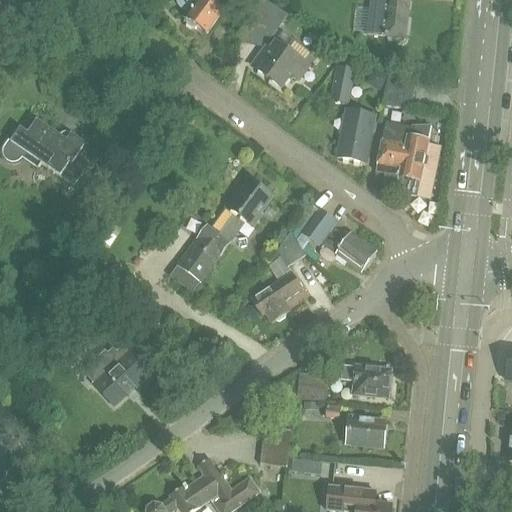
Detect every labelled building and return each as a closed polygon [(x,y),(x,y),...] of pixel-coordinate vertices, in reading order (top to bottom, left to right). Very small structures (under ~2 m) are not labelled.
[(185,20),(207,36),(233,0),(176,0),(177,0),(178,4),(180,7),(189,14),(185,20)] [(262,0),(248,0),(242,33),(271,39),(277,43),(271,50),(266,47),(251,68),(280,90),(291,76),(298,82),(309,67),(288,52),(296,42),(279,30),(289,16),(277,9),(262,0)] [(369,0),(366,35),(404,39),(407,0),(369,0)] [(330,103),(349,107),(356,72),(337,67),(330,103)] [(367,83),(378,91),(386,80),(374,72),(367,83)] [(387,108),(412,111),(416,80),(390,77),(387,108)] [(338,160),(366,165),(375,118),(347,112),(338,160)] [(42,165),(74,187),(88,168),(92,171),(102,156),(71,136),(67,142),(37,122),(28,135),(21,130),(12,143),(9,141),(2,151),(3,156),(5,160),(9,164),(15,164),(19,163),(21,161),(37,171),(42,165)] [(379,155),(437,167),(441,148),(428,145),(431,128),(408,129),(385,125),(379,155)] [(417,198),(430,201),(437,167),(379,155),(374,183),(387,185),(385,195),(394,197),(395,194),(417,198)] [(83,202),(97,212),(125,172),(107,159),(82,196),(83,202)] [(201,285),(247,224),(253,229),(263,216),(259,214),(271,198),(250,183),(241,195),(238,193),(227,208),(235,215),(220,235),(207,226),(176,268),(201,285)] [(347,264),(362,275),(377,254),(351,235),(347,240),(335,231),(334,233),(332,231),(337,224),(319,211),(310,205),(294,229),(319,248),(322,245),(327,249),(327,250),(337,257),(335,260),(344,267),(347,264)] [(281,258),(289,269),(306,257),(291,234),(277,253),(281,258)] [(280,283),(251,302),(262,318),(265,316),(271,325),(276,322),(279,323),(285,319),(286,316),(291,312),(285,303),(303,291),(293,275),(280,283)] [(141,322),(123,339),(128,345),(135,352),(154,336),(141,322)] [(106,353),(84,373),(95,385),(94,386),(114,409),(127,398),(128,399),(129,398),(127,397),(134,391),(135,392),(136,391),(135,390),(153,374),(127,345),(117,355),(114,351),(108,356),(106,353)] [(511,350),(510,358),(506,358),(503,378),(507,379),(507,383),(511,383),(511,350)] [(353,396),(388,400),(391,372),(356,368),(356,370),(344,368),(343,381),(355,382),(353,396)] [(297,401),(326,403),(327,398),(328,389),(329,377),(299,375),(297,401)] [(0,437),(24,436),(24,424),(14,404),(0,404),(0,437)] [(326,420),(340,421),(341,408),(327,406),(326,420)] [(347,446),(383,450),(386,423),(364,421),(364,419),(350,417),(347,446)] [(292,432),(265,429),(261,467),(288,470),(292,432)] [(174,511),(178,510),(179,511),(196,511),(211,502),(218,511),(234,511),(260,494),(251,480),(232,493),(224,481),(210,460),(198,468),(205,478),(187,490),(185,487),(170,498),(171,500),(162,506),(154,505),(147,509),(146,511),(174,511)] [(321,475),(322,465),(293,462),(292,473),(321,475)] [(391,511),(392,506),(374,504),(374,499),(373,499),(374,493),(345,490),(329,488),(327,508),(326,511),(391,511)]
